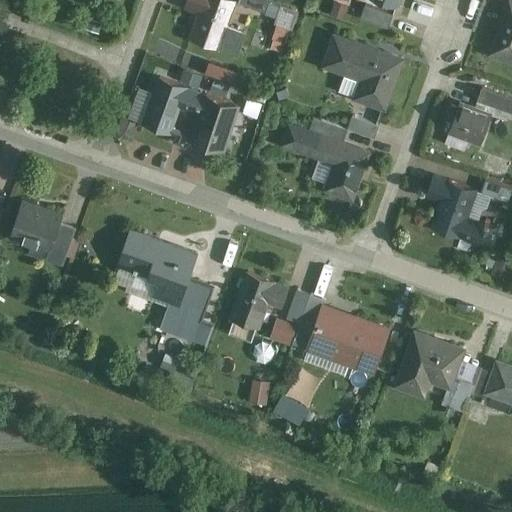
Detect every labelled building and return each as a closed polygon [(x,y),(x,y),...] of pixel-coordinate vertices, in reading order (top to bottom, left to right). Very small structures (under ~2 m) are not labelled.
[(185,0),(183,6),(199,13),(191,34),(221,46),(237,6),(294,29),(301,10),(277,0),(185,0)] [(511,0),(506,0),(488,53),(511,61),(511,0)] [(391,13),(364,4),(359,17),(386,26),(391,13)] [(105,23),(87,16),(82,28),(100,35),(105,23)] [(254,43),(265,47),(270,33),(259,29),(254,43)] [(354,96),(388,107),(405,53),(332,30),(321,64),(361,76),(354,96)] [(237,103),(159,77),(144,123),(175,134),(182,112),(195,116),(187,141),(224,154),(236,119),(254,125),(263,97),(242,90),(237,103)] [(511,119),(511,98),(482,88),(476,107),(458,101),(446,138),(480,149),(492,113),(511,119)] [(375,139),(380,125),(351,116),(347,130),(375,139)] [(289,120),(280,143),(330,160),(320,189),(352,201),(370,149),(289,120)] [(437,170),(427,197),(436,200),(428,222),(492,246),(499,227),(468,215),(479,186),(437,170)] [(511,191),(511,185),(486,178),(481,194),(509,202),(511,191)] [(67,211),(22,197),(9,240),(53,254),(67,211)] [(198,248),(128,223),(115,260),(159,275),(153,295),(179,304),(198,248)] [(511,258),(502,253),(493,269),(510,278),(511,273),(511,258)] [(292,284),(250,271),(236,316),(260,323),(265,307),(283,313),(292,284)] [(281,340),(310,351),(328,303),(299,291),(281,340)] [(328,303),(310,351),(374,375),(392,326),(328,303)] [(469,347),(416,330),(398,384),(423,392),(427,380),(456,389),(469,347)] [(511,364),(496,359),(482,400),(511,409),(511,364)]
